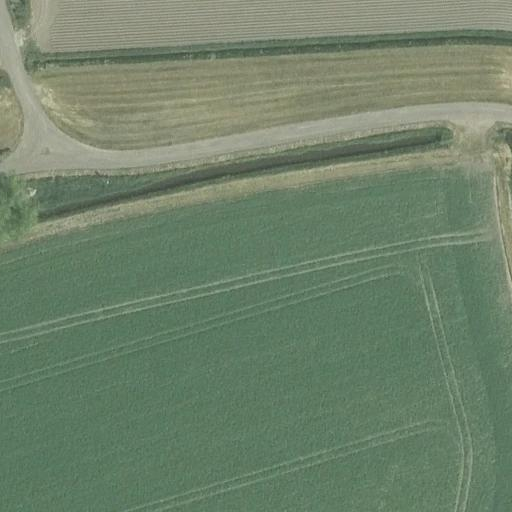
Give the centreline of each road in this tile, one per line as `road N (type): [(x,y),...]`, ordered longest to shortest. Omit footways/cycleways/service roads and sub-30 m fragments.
road 1 (unclassified): [(511,115),(432,113),(85,165)]
road 2 (track): [(85,165),(52,150),(29,115),(0,11)]
